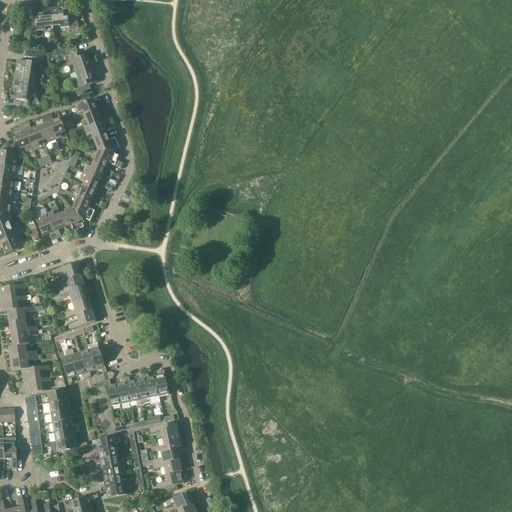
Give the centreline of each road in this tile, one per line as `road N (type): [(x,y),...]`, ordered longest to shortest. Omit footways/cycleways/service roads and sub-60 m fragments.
road 1 (residential): [(92,245),(129,156),(82,0)]
road 2 (residential): [(210,511),(167,362),(128,370)]
road 3 (residential): [(102,511),(76,388),(128,370)]
road 4 (residential): [(128,370),(91,264),(92,245)]
